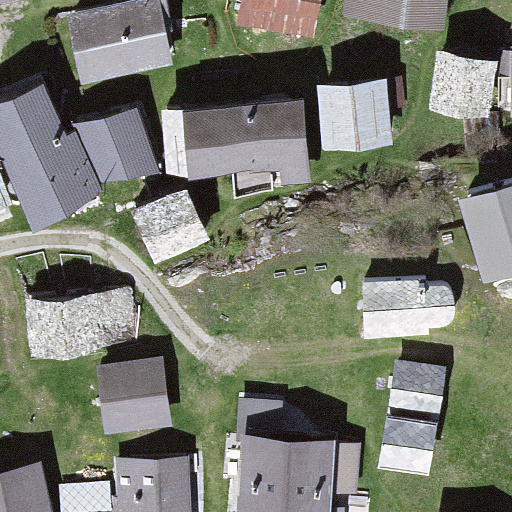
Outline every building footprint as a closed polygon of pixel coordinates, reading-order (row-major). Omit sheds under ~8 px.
[(247,0),(244,17),(307,29),(312,0),(247,0)] [(444,0),(348,0),(347,9),(441,26),(444,0)] [(153,4),(73,21),(85,76),(165,59),(153,4)] [(491,66),(444,58),(436,106),(484,113),(491,66)] [(40,88),(0,105),(0,137),(36,215),(87,192),(40,88)] [(382,89),(324,93),(328,144),(385,141),(382,89)] [(298,106),(186,114),(190,172),(281,165),(282,178),(303,176),(298,106)] [(133,114),(85,129),(102,182),(150,166),(133,114)] [(511,185),(461,196),(487,280),(511,272),(511,185)] [(202,238),(184,197),(139,216),(157,257),(202,238)] [(423,283),(366,284),(367,333),(425,332),(425,326),(441,326),(445,324),(448,320),(450,316),(450,311),(451,304),(450,296),(446,291),(440,288),(423,288),(423,283)] [(125,294),(29,304),(34,352),(130,342),(125,294)] [(160,363),(96,374),(108,430),(173,423),(160,363)] [(446,380),(397,370),(380,462),(429,471),(446,380)] [(322,511),(327,450),(249,445),(243,511),(322,511)] [(119,466),(119,511),(182,511),(182,466),(119,466)] [(41,511),(33,474),(0,481),(0,511),(41,511)] [(79,511),(108,510),(107,483),(63,486),(64,511),(79,511)]
